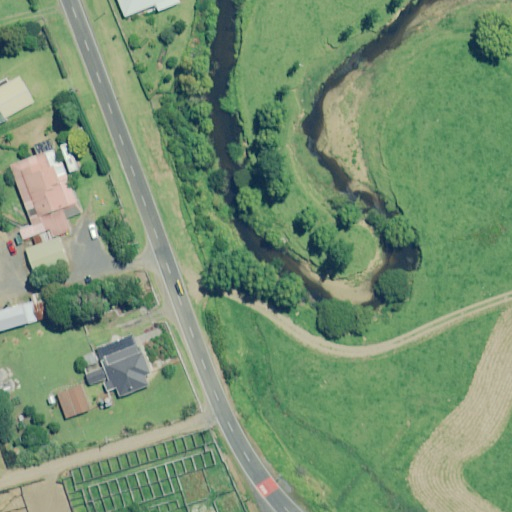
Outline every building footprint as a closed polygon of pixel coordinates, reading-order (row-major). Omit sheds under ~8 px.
[(159,11),(179,3),(178,0),(118,0),(125,17),(156,5),(159,11)] [(0,111),(4,119),(33,103),(19,77),(0,87),(0,111)] [(33,242),(70,229),(66,219),(81,213),(57,146),(54,147),(52,143),(37,148),(39,155),(11,165),(33,225),(18,230),(22,240),(30,236),(33,242)] [(25,250),(35,277),(69,264),(59,237),(25,250)] [(0,332),(56,316),(48,291),(34,295),(35,299),(18,304),(16,297),(7,300),(9,307),(0,309),(0,332)] [(146,376),(152,374),(139,343),(104,357),(107,366),(85,375),(90,388),(105,382),(112,400),(149,385),(146,376)] [(97,361),(92,351),(82,357),(88,366),(97,361)] [(66,418),(89,410),(81,386),(57,394),(66,418)]
